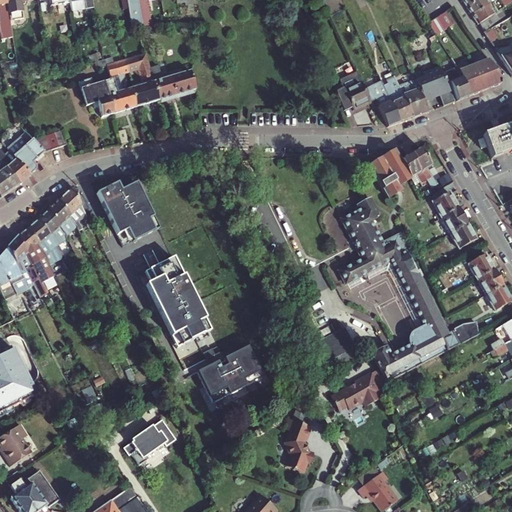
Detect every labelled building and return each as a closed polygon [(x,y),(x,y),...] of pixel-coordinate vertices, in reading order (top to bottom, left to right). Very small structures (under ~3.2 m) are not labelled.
[(5,0),(0,0),(0,34),(1,40),(12,38),(9,21),(5,0)] [(35,0),(5,0),(9,21),(23,19),(20,3),(35,0)] [(69,0),(70,3),(71,12),(94,9),(92,0),(69,0)] [(126,0),(128,10),(131,30),(143,28),(141,17),(137,0),(126,0)] [(137,0),(141,17),(149,16),(146,0),(137,0)] [(312,13),(324,7),(320,0),(319,0),(308,5),(312,13)] [(511,0),(476,0),(465,7),(471,16),(489,5),(493,2),(496,0),(499,0),(501,2),(505,8),(511,3),(511,0)] [(471,16),(477,25),(478,25),(495,14),(489,5),(471,16)] [(478,25),(484,33),(507,20),(501,10),(495,14),(478,25)] [(443,11),(425,22),(433,35),(452,23),(443,11)] [(511,52),(510,47),(494,51),(511,77),(511,52)] [(195,90),(190,72),(169,79),(168,75),(161,77),(158,67),(149,69),(145,56),(138,58),(141,68),(143,68),(147,82),(152,80),(153,83),(158,101),(161,103),(166,102),(167,100),(167,99),(176,96),(176,97),(178,98),(183,97),(184,95),(184,94),(195,90)] [(94,64),(97,71),(106,68),(110,78),(117,76),(114,65),(112,58),(94,64)] [(126,61),(129,73),(138,70),(142,87),(130,90),(135,108),(158,101),(153,83),(152,80),(147,82),(143,68),(141,68),(138,58),(126,61)] [(496,71),(488,60),(475,65),(485,91),(500,85),(500,80),(496,71)] [(135,108),(130,90),(123,92),(120,84),(124,78),(123,75),(129,73),(126,61),(114,65),(117,76),(110,78),(111,80),(109,81),(110,82),(104,84),(113,115),(135,108)] [(469,97),(485,91),(475,65),(458,72),(461,79),(469,97)] [(442,108),(454,103),(439,68),(423,75),(424,78),(415,82),(420,95),(419,95),(422,102),(438,96),(442,108)] [(445,74),(457,102),(469,97),(461,79),(458,72),(457,69),(445,74)] [(383,75),(385,81),(393,78),(390,72),(383,75)] [(356,73),(332,85),(343,113),(351,109),(353,112),(370,103),(364,90),(356,73)] [(400,123),(412,119),(397,87),(393,78),(385,81),(387,85),(383,87),(400,123)] [(101,118),(113,115),(104,84),(104,83),(92,87),(90,79),(78,83),(86,107),(92,105),(94,109),(98,108),(101,118)] [(415,82),(414,81),(397,87),(412,119),(427,113),(422,102),(419,95),(420,95),(415,82)] [(381,82),(364,90),(370,103),(376,100),(379,107),(377,108),(387,128),(400,123),(383,87),(381,82)] [(511,127),(503,131),(511,154),(511,127)] [(118,133),(121,146),(128,144),(125,131),(118,133)] [(503,131),(489,137),(496,154),(492,156),(495,161),(511,154),(503,131)] [(58,149),(66,146),(61,132),(54,135),(58,149)] [(15,160),(29,176),(35,171),(35,168),(32,164),(43,154),(33,142),(25,133),(6,150),(8,152),(13,158),(15,160)] [(46,137),(51,151),(58,149),(54,135),(46,137)] [(46,137),(33,142),(43,154),(51,151),(46,137)] [(484,139),(492,156),(496,154),(489,137),(484,139)] [(421,148),(411,154),(416,163),(416,164),(426,182),(430,180),(431,182),(435,180),(428,169),(432,167),(421,148)] [(4,156),(0,151),(0,162),(20,185),(29,176),(15,160),(13,158),(8,152),(4,156)] [(398,168),(393,153),(368,165),(386,200),(400,193),(398,187),(406,183),(398,168)] [(416,163),(411,154),(400,160),(411,180),(415,177),(421,188),(424,186),(423,184),(426,182),(416,164),(416,163)] [(0,199),(20,185),(0,162),(0,199)] [(117,185),(96,195),(122,248),(159,230),(136,184),(120,192),(117,185)] [(72,188),(58,200),(70,216),(69,218),(73,223),(76,228),(78,232),(82,230),(77,222),(86,217),(72,188)] [(432,203),(441,218),(458,208),(449,193),(432,203)] [(70,216),(58,200),(48,210),(60,226),(59,228),(66,237),(68,235),(76,228),(73,223),(69,218),(70,216)] [(455,329),(451,332),(447,334),(407,255),(409,254),(407,249),(405,250),(397,236),(381,245),(371,225),(379,221),(369,202),(357,208),(359,212),(341,221),(352,243),(349,245),(352,251),(358,249),(363,260),(338,273),(345,286),(389,263),(422,328),(419,329),(416,331),(413,332),(411,335),(410,336),(410,337),(410,338),(410,340),(412,345),(392,355),(388,347),(370,356),(385,384),(458,345),(453,335),(457,332),(455,329)] [(359,212),(357,208),(339,217),(340,218),(340,219),(341,221),(359,212)] [(441,218),(450,234),(467,224),(458,208),(441,218)] [(60,226),(48,210),(38,220),(50,236),(49,236),(57,247),(66,241),(65,238),(66,237),(59,228),(60,226)] [(417,228),(431,221),(427,215),(414,222),(417,228)] [(50,236),(38,220),(27,229),(39,245),(37,246),(45,257),(55,248),(57,247),(49,236),(50,236)] [(477,240),(467,224),(450,234),(457,245),(459,250),(477,240)] [(39,245),(27,229),(17,237),(27,254),(26,256),(31,266),(41,284),(54,277),(44,257),(45,257),(37,246),(39,245)] [(450,234),(443,237),(450,249),(457,245),(450,234)] [(81,259),(68,235),(66,237),(65,238),(77,261),(81,259)] [(27,254),(17,237),(7,248),(16,264),(15,265),(21,277),(22,277),(28,290),(29,290),(28,289),(33,286),(40,299),(46,295),(41,284),(31,266),(26,256),(27,254)] [(16,264),(7,248),(0,256),(0,293),(4,300),(15,295),(16,296),(28,290),(22,277),(21,277),(15,265),(16,264)] [(187,275),(177,256),(171,259),(181,278),(187,275)] [(469,265),(477,280),(494,270),(485,256),(469,265)] [(181,278),(171,259),(148,271),(154,282),(149,284),(145,287),(171,338),(175,336),(181,347),(214,330),(187,275),(181,278)] [(477,280),(486,295),(503,286),(494,270),(477,280)] [(148,271),(144,273),(149,284),(154,282),(148,271)] [(511,302),(503,286),(486,295),(495,311),(511,302)] [(453,335),(458,345),(481,333),(481,320),(465,320),(457,325),(458,328),(455,329),(457,332),(453,335)] [(511,340),(511,320),(501,326),(510,342),(511,340)] [(328,325),(310,334),(324,362),(332,358),(337,368),(354,359),(349,349),(351,349),(342,330),(333,334),(328,325)] [(175,336),(171,338),(176,349),(181,347),(175,336)] [(490,347),(493,351),(494,351),(504,345),(501,340),(490,347)] [(511,340),(510,342),(504,345),(494,351),(497,357),(508,351),(511,359),(511,340)] [(216,363),(195,374),(211,405),(262,379),(247,348),(223,360),(224,362),(218,365),(216,363)] [(202,354),(205,361),(214,356),(211,350),(202,354)] [(10,354),(0,359),(0,364),(3,371),(16,365),(10,354)] [(0,400),(14,393),(20,405),(33,399),(16,365),(3,371),(0,373),(0,400)] [(338,394),(329,399),(332,405),(333,408),(334,408),(337,413),(346,408),(348,412),(361,404),(363,403),(365,407),(379,399),(377,394),(379,393),(368,375),(353,384),(352,385),(353,386),(339,395),(338,394)] [(161,399),(172,393),(168,385),(157,391),(160,398),(161,399)] [(352,385),(338,394),(339,395),(353,386),(352,385)] [(84,391),(89,402),(98,397),(93,386),(84,391)] [(144,397),(148,404),(160,398),(157,391),(144,397)] [(120,412),(131,407),(127,398),(116,403),(117,405),(120,412)] [(98,421),(107,418),(104,410),(100,399),(94,402),(98,411),(95,412),(98,421)] [(104,410),(107,418),(122,414),(120,412),(117,405),(104,410)] [(310,428),(313,419),(299,414),(296,423),(310,428)] [(148,459),(146,456),(162,444),(165,447),(174,441),(160,421),(151,428),(149,426),(129,440),(130,443),(128,444),(134,452),(131,455),(139,466),(148,459)] [(313,454),(309,453),(305,444),(305,441),(306,442),(310,428),(296,423),(289,421),(286,431),(288,432),(284,443),(286,448),(286,450),(288,455),(289,458),(286,468),(303,474),(307,464),(309,464),(313,454)] [(21,427),(0,439),(0,444),(3,449),(6,455),(4,456),(10,467),(31,454),(23,441),(28,438),(21,427)] [(369,471),(357,480),(362,488),(374,479),(369,471)] [(379,511),(384,511),(397,503),(383,484),(387,481),(381,474),(374,479),(362,488),(357,492),(363,500),(368,496),(379,511)] [(11,499),(19,511),(39,511),(46,508),(48,508),(58,502),(41,475),(29,482),(31,485),(24,489),(20,482),(11,487),(16,495),(11,499)] [(122,494),(130,505),(138,500),(129,489),(122,494)] [(121,511),(130,505),(122,494),(96,511),(121,511)] [(274,511),(276,511),(259,496),(244,511),(274,511)] [(145,511),(138,500),(130,505),(121,511),(145,511)]
